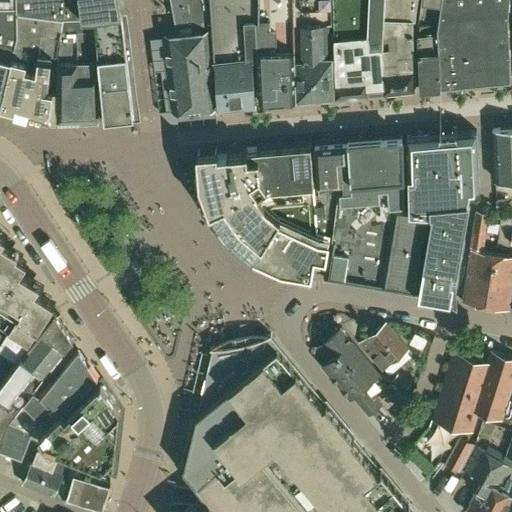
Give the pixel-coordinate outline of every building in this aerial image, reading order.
[(14,0),(14,7),(14,10),(41,15),(63,16),(58,53),(57,59),(57,89),(57,91),(53,92),(49,118),(100,119),(99,71),(100,71),(95,16),(122,12),(121,7),(119,0),(14,0)] [(216,105),(212,31),(210,20),(209,0),(170,0),(176,28),(180,27),(180,32),(164,34),(173,105),(173,106),(174,107),(175,108),(177,109),(178,109),(216,105)] [(259,0),(210,0),(214,60),(217,105),(255,101),(252,57),(257,57),(256,11),(260,11),(259,0)] [(298,97),(294,0),(259,0),(260,11),(256,11),(257,57),(259,101),(261,101),(261,102),(294,99),(294,98),(296,98),(296,97),(298,97)] [(331,94),(328,21),(333,20),(333,0),(294,0),(298,97),(331,94)] [(333,0),(334,35),(335,94),(338,93),(341,93),(373,90),(374,74),(374,49),(374,38),(374,17),(376,18),(377,0),(333,0)] [(377,0),(376,18),(374,17),(374,38),(374,49),(374,74),(373,90),(383,89),(383,90),(414,87),(413,20),(416,20),(418,0),(377,0)] [(439,84),(438,32),(442,0),(421,0),(417,34),(419,86),(439,84)] [(442,0),(438,32),(440,32),(440,48),(442,48),(442,52),(440,52),(441,84),(511,77),(510,11),(510,0),(442,0)] [(0,103),(15,36),(14,10),(14,7),(0,7),(0,103)] [(41,15),(14,10),(15,36),(0,103),(0,104),(49,118),(53,92),(57,91),(57,89),(53,89),(47,89),(51,52),(58,53),(63,16),(41,15)] [(134,115),(122,12),(95,16),(100,71),(105,118),(134,115)] [(511,125),(493,127),(495,179),(511,177),(511,125)] [(408,135),(408,173),(409,210),(433,209),(419,293),(450,298),(471,187),(480,187),(477,129),(408,135)] [(327,256),(325,269),(324,276),(419,293),(433,209),(409,210),(408,173),(403,173),(403,135),(348,139),(352,189),(337,190),(330,233),(327,256)] [(319,191),(314,192),(316,230),(330,233),(337,190),(352,189),(348,139),(316,142),(319,191)] [(311,275),(312,267),(314,255),(327,256),(330,233),(316,230),(314,192),(313,142),(258,147),(229,150),(220,151),(220,148),(196,150),(199,180),(199,181),(209,210),(210,210),(227,236),(228,235),(228,236),(251,256),(252,255),(252,256),(280,269),(281,269),(311,275)] [(497,208),(506,208),(506,198),(496,198),(497,208)] [(476,210),(473,230),(472,238),(471,247),(476,247),(475,250),(470,249),(463,302),(508,309),(511,288),(511,255),(481,250),(481,248),(484,249),(485,240),(486,232),(489,212),(476,210)] [(0,325),(8,331),(5,336),(0,333),(0,350),(17,361),(29,345),(28,344),(54,304),(34,292),(38,285),(19,273),(25,263),(14,256),(16,252),(1,243),(4,238),(0,235),(0,325)] [(325,269),(327,256),(314,255),(312,267),(325,269)] [(54,314),(29,345),(17,361),(0,382),(0,437),(4,439),(9,423),(8,423),(32,393),(20,384),(33,367),(44,375),(72,339),(54,314)] [(381,369),(407,348),(386,320),(359,342),(381,369)] [(323,362),(350,394),(351,392),(369,412),(382,402),(372,391),(384,381),(388,385),(391,380),(391,379),(387,376),(376,372),(377,371),(340,326),(320,343),(330,356),(323,362)] [(413,511),(415,509),(409,503),(407,504),(405,502),(352,437),(354,435),(326,401),(324,403),(296,369),(280,349),(277,346),(275,343),(271,341),(268,339),(264,339),(260,340),(257,343),(254,346),(253,350),(253,354),(252,354),(237,358),(235,358),(234,354),(231,351),(227,349),(223,349),(219,349),(215,351),(213,354),(211,358),(209,363),(196,415),(196,416),(183,467),(195,483),(200,489),(201,489),(204,494),(200,497),(196,500),(199,505),(190,511),(413,511)] [(34,431),(37,433),(40,434),(42,437),(65,414),(63,412),(97,378),(78,348),(41,395),(35,391),(32,393),(8,423),(9,423),(4,439),(0,450),(24,459),(34,431)] [(511,355),(492,348),(488,360),(454,349),(432,417),(472,430),(478,412),(511,422),(511,355)] [(391,379),(391,380),(403,390),(411,381),(399,370),(391,379)] [(67,417),(65,414),(42,437),(46,444),(114,471),(121,406),(102,380),(74,409),(67,417)] [(439,433),(427,446),(441,458),(452,446),(439,433)] [(469,441),(459,436),(445,462),(455,466),(469,441)] [(470,511),(507,511),(511,503),(511,479),(508,477),(511,467),(511,466),(478,446),(465,469),(472,473),(471,475),(482,481),(467,509),(470,511)] [(109,479),(69,466),(71,461),(38,448),(33,459),(32,459),(29,458),(27,464),(30,465),(23,481),(54,494),(54,493),(66,498),(65,499),(100,510),(109,479)] [(443,463),(433,474),(442,482),(452,470),(443,463)] [(440,485),(449,494),(462,481),(453,472),(440,485)]
